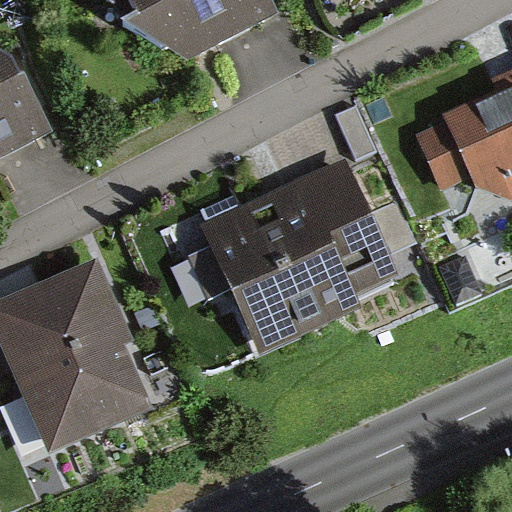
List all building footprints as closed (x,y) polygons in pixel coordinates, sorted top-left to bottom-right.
[(112,0),(192,57),(289,11),(281,0),(112,0)] [(0,156),(60,128),(8,49),(0,52),(0,156)] [(511,60),(412,102),(459,218),(511,196),(511,60)] [(209,222),(267,353),(410,289),(352,159),(209,222)] [(113,258),(0,302),(0,328),(50,454),(171,406),(113,258)]
